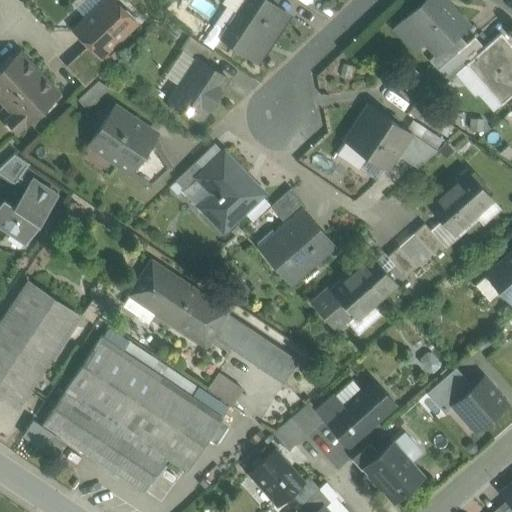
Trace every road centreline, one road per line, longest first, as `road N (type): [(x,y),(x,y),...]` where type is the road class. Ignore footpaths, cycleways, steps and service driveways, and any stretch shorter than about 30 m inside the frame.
road 1 (unknown): [(168,511),(245,430),(260,407),(270,359),(257,338),(150,285)]
road 2 (residential): [(262,148),(291,92),(377,0)]
